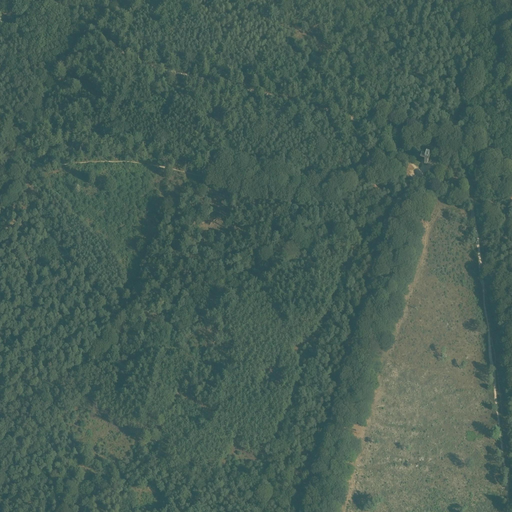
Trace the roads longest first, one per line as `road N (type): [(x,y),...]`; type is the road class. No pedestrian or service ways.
road 1 (track): [(419,175),(334,203),(223,176),(210,157),(26,112)]
road 2 (track): [(396,148),(363,122),(329,110),(130,57),(51,0)]
road 3 (track): [(421,179),(318,511)]
road 4 (unknown): [(207,178),(126,162),(0,168)]
road 5 (unknown): [(211,152),(332,175),(380,169),(396,148)]
road 6 (unknown): [(418,148),(433,149),(458,177),(483,185),(511,237)]
